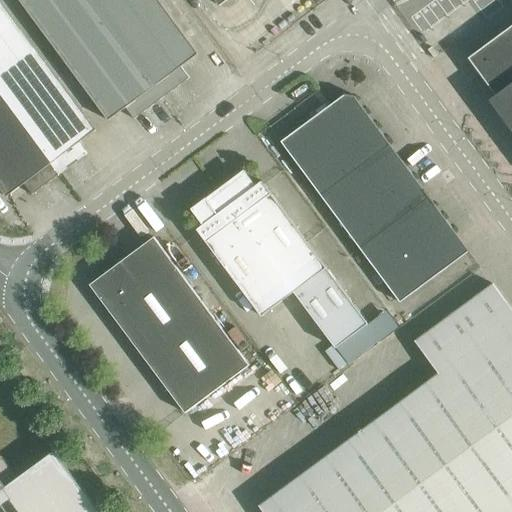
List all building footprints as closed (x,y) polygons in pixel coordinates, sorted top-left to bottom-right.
[(0,0),(0,92),(60,174),(88,153),(80,142),(97,129),(0,0)] [(163,98),(90,0),(20,0),(109,120),(126,107),(135,119),(163,98)] [(159,0),(90,0),(163,98),(190,78),(182,66),(199,54),(159,0)] [(511,25),(470,57),(498,96),(491,101),(511,129),(511,25)] [(60,174),(0,92),(0,186),(8,196),(25,183),(33,194),(60,174)] [(282,141),(316,191),(386,138),(355,96),(356,96),(345,94),(344,98),(282,141)] [(316,191),(353,243),(425,190),(386,138),(316,191)] [(218,189),(295,291),(296,291),(337,347),(369,323),(327,267),(262,181),(261,182),(262,184),(258,187),(244,169),(218,189)] [(295,291),(218,189),(192,209),(205,227),(201,230),(199,228),(198,229),(262,316),(295,291)] [(425,190),(353,243),(396,305),(470,251),(435,204),(436,204),(425,189),(425,190)] [(90,284),(186,413),(250,365),(154,237),(90,284)] [(511,511),(511,307),(494,283),(416,341),(440,373),(260,506),(265,511),(511,511)] [(0,456),(0,511),(100,511),(55,451),(17,476),(1,455),(0,456)]
